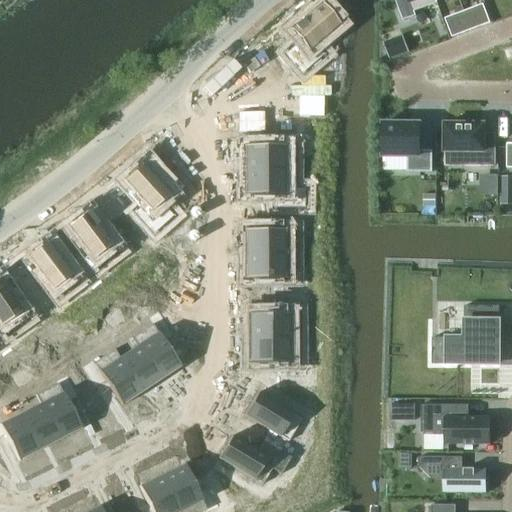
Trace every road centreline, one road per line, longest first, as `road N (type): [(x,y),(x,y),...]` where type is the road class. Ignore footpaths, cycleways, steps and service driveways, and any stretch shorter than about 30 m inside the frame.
road 1 (residential): [(0,502),(19,509),(179,428),(212,379),(201,153),(158,101)]
road 2 (residential): [(511,26),(408,64),(411,84),(431,96),(511,94)]
road 3 (tertiary): [(0,232),(158,101)]
road 4 (tertiary): [(158,101),(265,0)]
